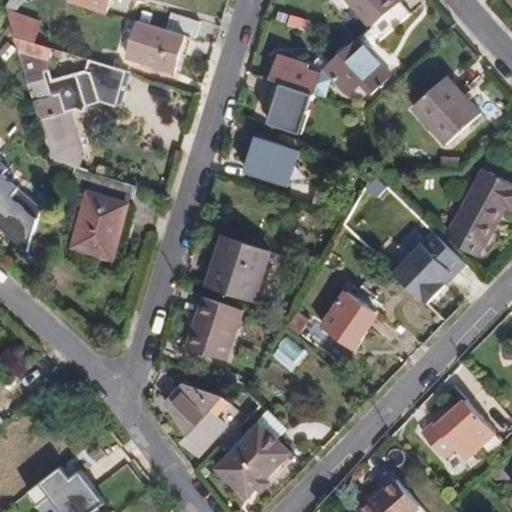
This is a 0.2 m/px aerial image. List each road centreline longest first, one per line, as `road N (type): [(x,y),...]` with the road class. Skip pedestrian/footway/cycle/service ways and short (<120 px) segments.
road 1 (residential): [(119,399),(142,350),(249,0)]
road 2 (residential): [(290,511),(511,283)]
road 3 (residential): [(119,399),(0,288)]
road 4 (residential): [(205,511),(119,399)]
